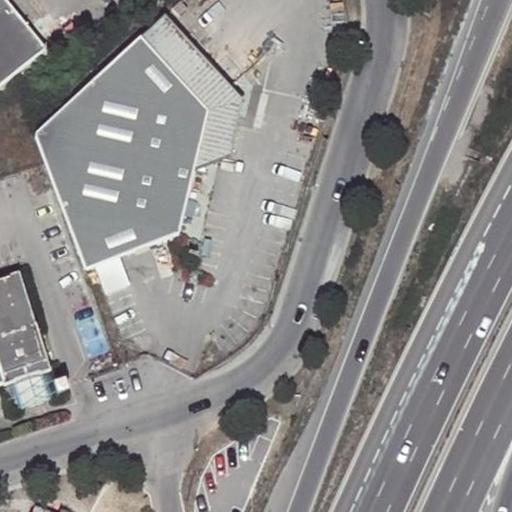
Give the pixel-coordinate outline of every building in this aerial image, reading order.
[(0,0),(0,88),(46,50),(4,0),(0,0)] [(201,103),(189,164),(218,152),(230,105),(234,88),(228,81),(160,10),(158,8),(133,31),(197,97),(201,103)] [(133,31),(24,129),(80,265),(86,263),(123,249),(175,227),(176,223),(189,164),(201,103),(197,97),(133,31)] [(123,249),(86,263),(97,291),(102,290),(134,277),(126,257),(123,249)] [(0,384),(1,384),(49,367),(17,272),(0,277),(0,384)] [(57,394),(49,367),(1,384),(10,411),(57,394)] [(37,511),(41,504),(24,498),(18,511),(37,511)]
